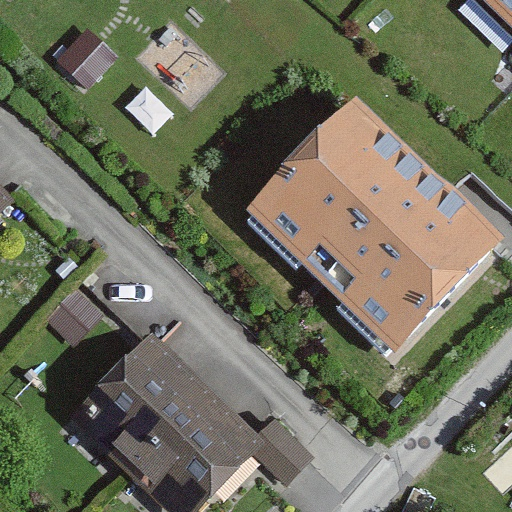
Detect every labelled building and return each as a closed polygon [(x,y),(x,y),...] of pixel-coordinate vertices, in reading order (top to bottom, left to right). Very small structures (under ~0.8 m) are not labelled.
[(511,0),(472,0),(511,38),(511,0)] [(93,29),(63,63),(96,93),(126,59),(93,29)] [(504,248),(356,106),(246,220),(395,362),(504,248)] [(0,227),(26,203),(0,178),(0,227)] [(232,511),(285,456),(154,337),(75,421),(171,511),(232,511)]
